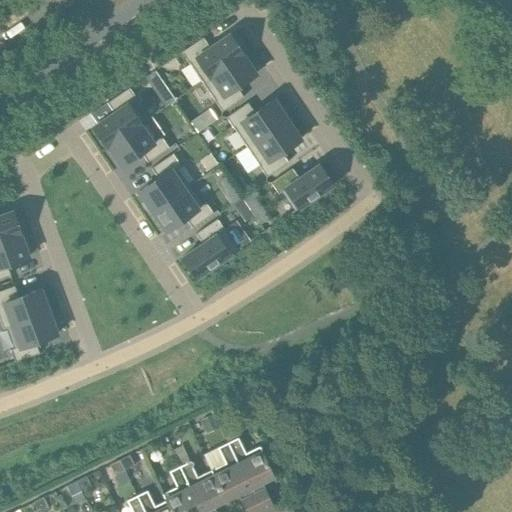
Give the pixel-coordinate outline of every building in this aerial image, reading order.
[(203,37),(181,51),(202,82),(243,54),(244,54),(230,34),(210,47),(203,37)] [(243,54),(202,82),(203,84),(222,111),(243,97),(237,87),(256,73),(255,71),(256,70),(250,61),(248,62),(244,56),(243,54)] [(156,70),(145,77),(165,106),(176,99),(156,70)] [(128,88),(107,102),(114,112),(94,126),(109,148),(142,126),(128,105),(136,99),(128,88)] [(247,102),(226,117),(246,147),(287,119),(282,111),(283,110),(277,100),(275,101),(274,99),(254,112),(247,102)] [(197,117),(190,121),(198,132),(204,128),(197,117)] [(287,119),(246,147),(248,148),(267,176),(288,162),(281,152),(301,139),(289,121),(287,119)] [(142,126),(109,148),(113,154),(112,155),(118,164),(119,163),(121,165),(141,152),(147,162),(169,147),(161,136),(153,141),(142,126)] [(153,213),(190,188),(176,167),(180,165),(172,153),(151,168),(158,178),(138,191),(153,213)] [(318,164),(299,178),(292,168),(270,182),(278,193),(282,191),(295,210),(332,185),(318,164)] [(235,186),(224,194),(231,204),(242,197),(235,186)] [(190,188),(153,213),(165,231),(185,217),(192,227),(213,213),(205,202),(201,204),(190,188)] [(260,203),(250,209),(261,224),(270,218),(260,203)] [(0,241),(21,233),(12,211),(0,215),(0,241)] [(202,243),(183,257),(197,277),(238,249),(217,219),(195,233),(202,243)] [(21,233),(0,241),(0,279),(10,275),(6,264),(28,256),(28,253),(29,253),(25,242),(24,242),(20,234),(21,233)] [(49,311),(41,289),(18,297),(14,285),(0,290),(0,321),(2,328),(49,311)] [(2,328),(3,329),(7,327),(15,348),(10,349),(15,362),(39,353),(35,342),(57,333),(56,331),(58,331),(54,320),(52,320),(49,311),(2,328)] [(201,420),(205,429),(218,422),(214,413),(201,420)] [(238,436),(228,441),(261,511),(271,511),(276,510),(262,482),(275,475),(260,444),(245,451),(238,436)] [(261,511),(228,441),(217,446),(225,461),(211,468),(226,499),(238,493),(247,511),(261,511)] [(130,453),(119,458),(124,468),(134,463),(130,453)] [(114,473),(124,468),(119,458),(109,463),(114,473)] [(180,464),(202,511),(216,511),(213,505),(226,499),(211,468),(197,475),(189,460),(180,464)] [(169,470),(176,484),(162,491),(172,511),(202,511),(180,464),(169,470)] [(86,474),(75,480),(80,489),(91,484),(86,474)] [(80,489),(75,480),(66,484),(71,494),(80,489)] [(171,511),(165,498),(154,503),(147,489),(137,494),(145,511),(171,511)] [(132,511),(145,511),(137,494),(126,499),(132,511)] [(47,505),(43,495),(34,500),(38,510),(47,505)]
